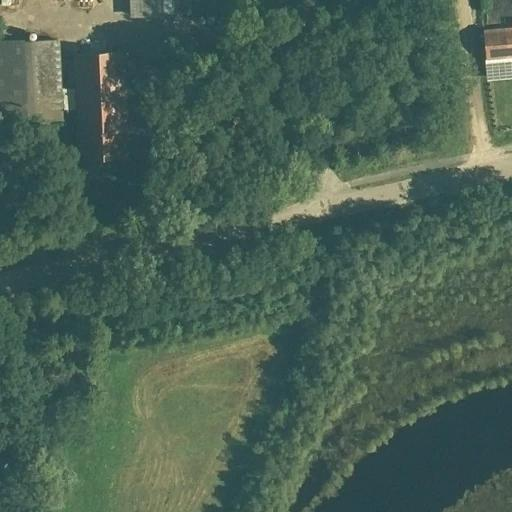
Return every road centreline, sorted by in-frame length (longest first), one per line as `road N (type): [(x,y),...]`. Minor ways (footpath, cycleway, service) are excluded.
road 1 (tertiary): [(0,289),(511,168)]
road 2 (track): [(0,19),(60,16),(99,25),(112,0)]
